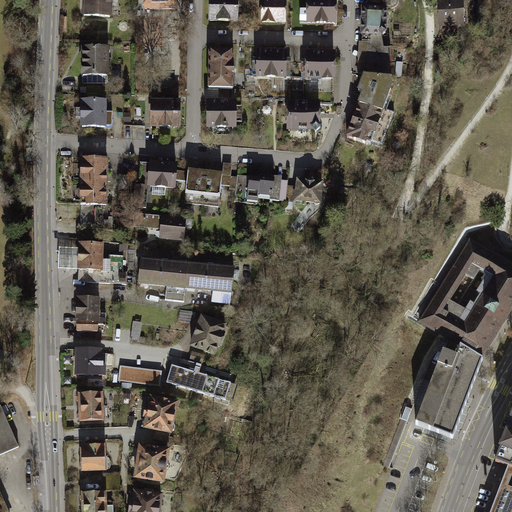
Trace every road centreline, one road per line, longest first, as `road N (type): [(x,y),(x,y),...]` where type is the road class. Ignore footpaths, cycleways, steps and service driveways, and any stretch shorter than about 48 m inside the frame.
road 1 (tertiary): [(52,511),(43,142)]
road 2 (residential): [(192,151),(321,163),(344,107),(347,39)]
road 3 (tertiary): [(511,362),(448,511)]
road 4 (residential): [(194,39),(347,39)]
road 5 (residential): [(43,142),(192,151)]
road 6 (tertiary): [(43,142),(48,0)]
road 7 (unknown): [(56,291),(171,305),(191,297)]
